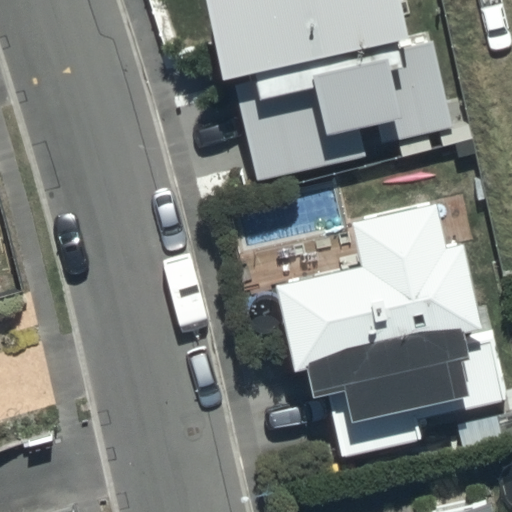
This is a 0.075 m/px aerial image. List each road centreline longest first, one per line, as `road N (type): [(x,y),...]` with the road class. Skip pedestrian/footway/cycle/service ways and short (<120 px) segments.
road 1 (residential): [(173,441),(48,0)]
road 2 (residential): [(173,441),(0,490)]
